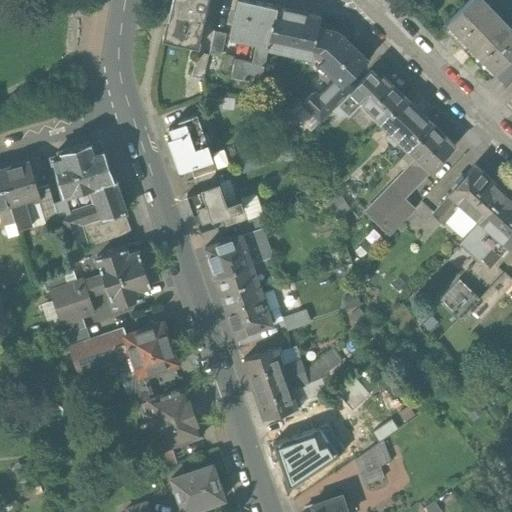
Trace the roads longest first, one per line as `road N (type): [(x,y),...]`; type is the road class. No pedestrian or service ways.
road 1 (secondary): [(130,114),(268,511)]
road 2 (residential): [(359,0),(511,141)]
road 3 (residential): [(0,150),(130,114)]
